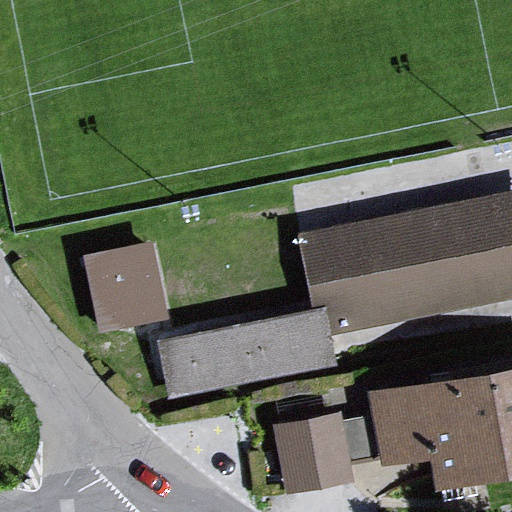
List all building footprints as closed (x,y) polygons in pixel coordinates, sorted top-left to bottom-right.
[(511,192),(299,234),(314,310),(321,309),(325,326),(511,288),(511,192)] [(147,237),(83,251),(99,327),(164,313),(147,237)] [(314,310),(161,338),(170,386),(330,357),(325,326),(321,309),(314,310)] [(511,359),(367,384),(380,460),(429,452),(433,477),(511,463),(511,359)] [(342,408),(275,419),(286,485),(352,474),(342,408)]
